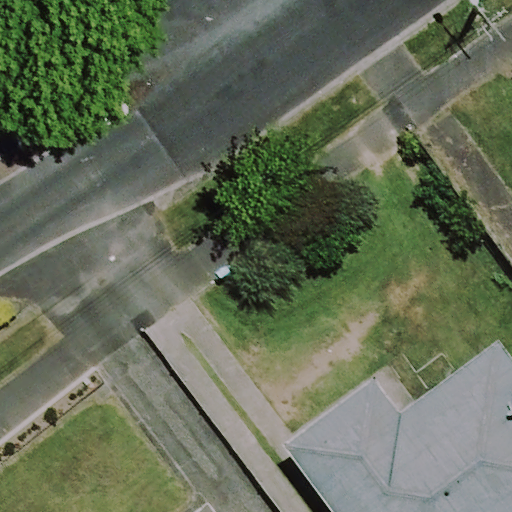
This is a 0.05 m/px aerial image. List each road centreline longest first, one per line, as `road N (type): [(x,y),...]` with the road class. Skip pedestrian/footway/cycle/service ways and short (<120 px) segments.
road 1 (residential): [(156,82),(0,222)]
road 2 (residential): [(0,126),(156,82)]
road 3 (residential): [(156,82),(271,0)]
